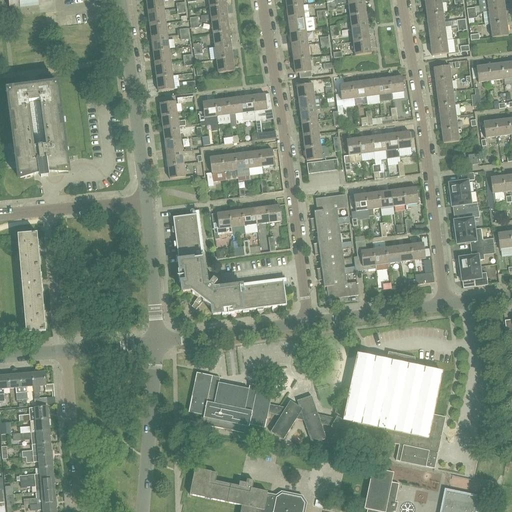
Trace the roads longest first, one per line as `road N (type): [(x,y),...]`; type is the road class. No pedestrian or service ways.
road 1 (unclassified): [(309,324),(261,0)]
road 2 (unclassified): [(446,306),(399,0)]
road 3 (unclassified): [(146,202),(120,0)]
road 4 (unclassified): [(142,511),(157,342)]
road 5 (unclassified): [(80,511),(60,352)]
road 6 (unclassified): [(157,342),(309,324)]
road 7 (unclassified): [(0,215),(146,202)]
road 8 (unclassified): [(157,342),(146,202)]
road 9 (residential): [(309,324),(446,306)]
